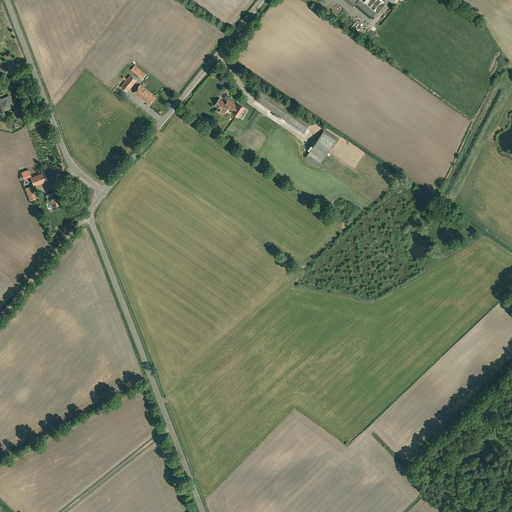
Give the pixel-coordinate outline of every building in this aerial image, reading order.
[(342,0),(352,8),(354,6),(358,0),(342,0)] [(359,0),(358,0),(354,6),(369,19),(374,13),(363,3),(359,0)] [(125,76),(143,56),(138,51),(116,77),(118,79),(123,73),(125,76)] [(143,79),(146,75),(135,65),(132,70),(143,79)] [(127,92),(137,81),(130,75),(121,87),(127,92)] [(10,84),(12,90),(18,88),(16,82),(10,84)] [(140,85),(134,93),(145,102),(145,101),(150,105),(155,98),(151,95),(151,94),(140,85)] [(304,133),(311,122),(263,89),(255,101),(304,133)] [(110,117),(125,98),(120,93),(118,95),(116,93),(102,111),(110,117)] [(0,111),(0,112),(10,108),(9,107),(14,105),(10,95),(1,99),(0,97),(0,111)] [(219,99),(215,106),(221,109),(219,112),(220,113),(221,113),(222,114),(223,115),(225,112),(228,108),(234,112),(233,113),(239,117),(244,108),(238,104),(237,107),(235,106),(235,105),(228,101),(226,104),(219,99)] [(284,124),(251,108),(246,119),(278,135),(284,124)] [(323,131),(306,157),(319,166),(337,140),(323,131)] [(30,178),(34,187),(48,182),(44,172),(30,178)] [(52,207),(60,204),(58,196),(57,196),(56,192),(48,195),(50,199),(52,207)]
